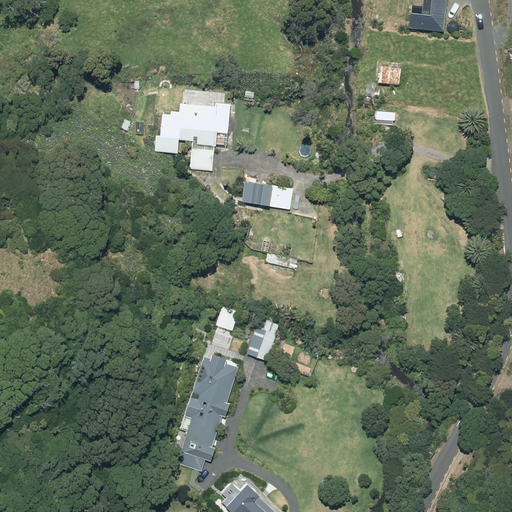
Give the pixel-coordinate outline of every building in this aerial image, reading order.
[(445,0),(433,0),(432,18),(410,16),(409,27),(442,31),(445,0)] [(399,71),(378,68),(376,85),(397,87),(399,71)] [(231,132),(234,102),(219,101),(219,107),(184,105),(184,113),(176,112),(176,115),(168,115),(166,138),(159,138),(158,149),(179,151),(180,138),(196,139),(197,136),(200,136),(200,142),(218,144),(219,131),(231,132)] [(215,170),(216,151),(194,149),(192,168),(215,170)] [(295,188),(252,181),(248,202),(292,208),(295,188)] [(251,260),(253,254),(244,252),(235,287),(244,290),(250,266),(260,269),(262,263),(251,260)] [(268,254),(266,261),(297,268),(299,261),(268,254)] [(258,326),(248,353),(260,357),(269,330),(258,326)] [(230,401),(241,367),(228,362),(229,359),(206,351),(186,412),(194,414),(177,464),(202,472),(207,458),(213,460),(218,447),(214,446),(225,415),(229,416),(233,402),(230,401)] [(269,511),(258,501),(264,496),(250,484),(229,507),(234,511),(269,511)]
